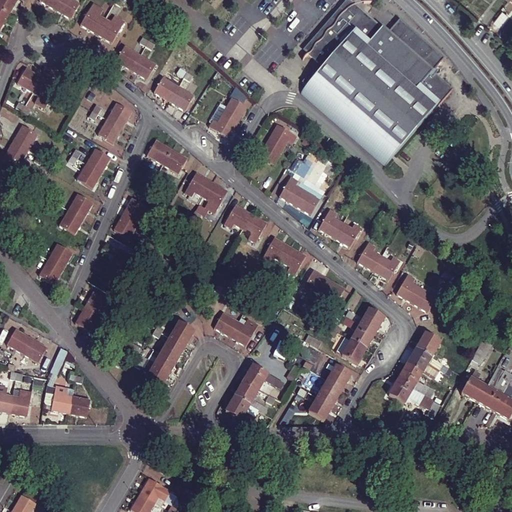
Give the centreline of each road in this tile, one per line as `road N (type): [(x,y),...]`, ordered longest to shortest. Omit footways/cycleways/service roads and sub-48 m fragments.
road 1 (residential): [(338,435),(369,378),(386,369),(403,342),(403,323),(151,113)]
road 2 (residential): [(56,321),(151,113)]
road 3 (residential): [(151,113),(80,51),(28,22),(0,89)]
road 4 (residential): [(197,433),(232,372),(214,350),(198,355),(148,427)]
road 5 (residential): [(419,511),(249,496)]
road 6 (residential): [(338,435),(503,437)]
road 7 (secondary): [(407,0),(487,84),(511,125)]
road 8 (residential): [(197,433),(338,435)]
road 9 (residential): [(56,321),(134,422)]
road 10 (residential): [(0,432),(126,435)]
road 11 (secondary): [(511,92),(429,0)]
